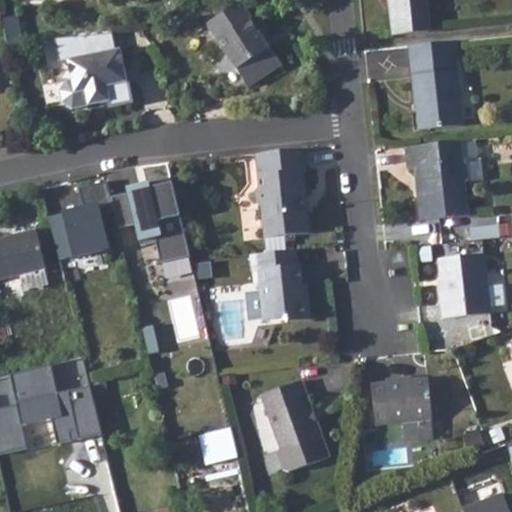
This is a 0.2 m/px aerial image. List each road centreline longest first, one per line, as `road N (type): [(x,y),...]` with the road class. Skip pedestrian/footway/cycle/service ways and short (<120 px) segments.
road 1 (residential): [(0,178),(89,155),(354,119)]
road 2 (residential): [(354,119),(368,322)]
